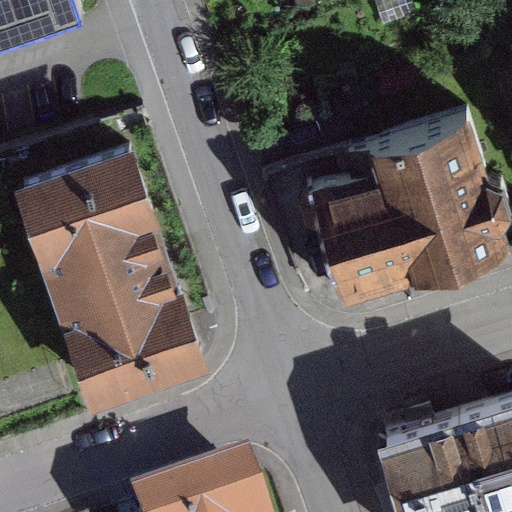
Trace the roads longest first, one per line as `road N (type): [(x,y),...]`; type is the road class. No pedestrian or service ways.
road 1 (residential): [(157,0),(293,389)]
road 2 (unclassified): [(293,389),(0,489)]
road 3 (unclassified): [(511,321),(293,389)]
road 4 (residential): [(293,389),(336,511)]
